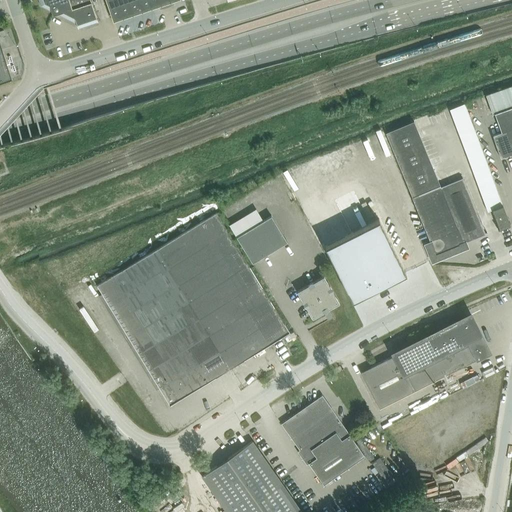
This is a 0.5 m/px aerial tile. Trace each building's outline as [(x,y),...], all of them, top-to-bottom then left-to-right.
[(38,0),(41,6),(51,11),(52,16),(57,14),(76,23),(78,29),(98,22),(90,0),(38,0)] [(105,0),(113,21),(176,0),(105,0)] [(511,85),(485,95),(492,114),(494,114),(501,132),(492,135),(500,158),(511,153),(511,85)] [(470,119),(465,103),(449,109),(455,124),(470,119)] [(455,124),(462,143),(477,137),(470,119),(455,124)] [(485,234),(462,178),(440,187),(414,121),(386,133),(412,197),(430,242),(428,243),(434,258),(464,246),(463,243),(485,234)] [(462,143),(470,166),(486,160),(477,137),(462,143)] [(470,166),(475,177),(490,172),(486,160),(470,166)] [(475,177),(479,189),(494,183),(490,172),(475,177)] [(479,189),(487,211),(492,209),(502,205),(494,183),(479,189)] [(509,225),(502,205),(492,209),(499,229),(509,225)] [(169,404),(175,401),(289,331),(216,212),(97,285),(169,404)] [(236,236),(236,237),(252,263),(287,242),(271,215),(262,221),(236,236)] [(351,233),(325,245),(352,299),(405,272),(379,219),(369,223),(351,232),(351,233)] [(295,289),(312,316),(338,300),(322,273),(295,289)] [(469,317),(431,336),(361,372),(379,408),(487,354),(469,317)] [(364,455),(322,395),(281,423),(299,449),(297,451),(306,464),(308,463),(323,484),(364,455)] [(301,511),(252,441),(251,441),(202,475),(227,511),(301,511)] [(372,462),(388,482),(397,475),(380,455),(372,462)]
